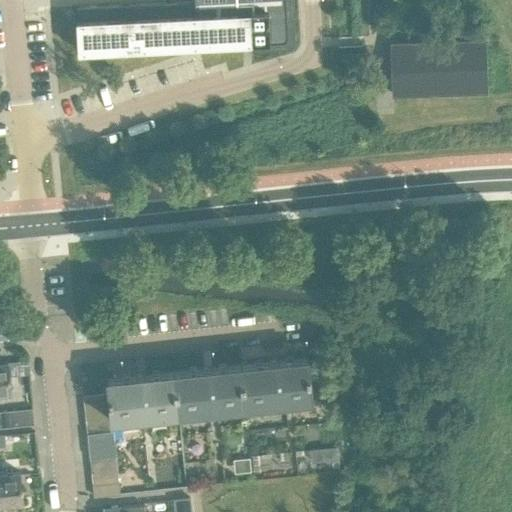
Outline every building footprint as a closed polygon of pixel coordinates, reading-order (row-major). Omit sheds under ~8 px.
[(195,0),(183,0),(77,6),(79,51),(198,44),(195,0)] [(195,0),(198,44),(216,43),(242,42),(249,41),(250,50),(289,47),(290,47),(292,46),(293,45),(294,44),(295,43),(296,42),(296,40),(297,39),(294,0),(195,0)] [(484,39),(391,43),(393,93),(486,90),(484,39)] [(241,363),(245,403),(312,396),(308,356),(241,363)] [(0,360),(0,391),(11,391),(8,360),(0,360)] [(178,410),(245,403),(241,363),(174,370),(178,410)] [(111,417),(178,410),(174,370),(107,377),(108,392),(110,404),(111,417)] [(84,407),(110,404),(108,392),(83,395),(84,407)] [(86,420),(111,417),(110,404),(84,407),(86,420)] [(0,426),(14,425),(13,409),(0,410),(0,426)] [(113,430),(111,417),(86,420),(87,432),(113,430)] [(88,445),(114,442),(113,430),(87,432),(88,445)] [(90,457),(115,455),(114,442),(88,445),(90,457)] [(91,470),(117,467),(115,455),(90,457),(91,470)] [(92,483),(118,480),(117,467),(91,470),(92,483)] [(20,470),(0,471),(0,503),(23,501),(20,470)] [(118,480),(92,483),(94,495),(119,493),(118,480)]
